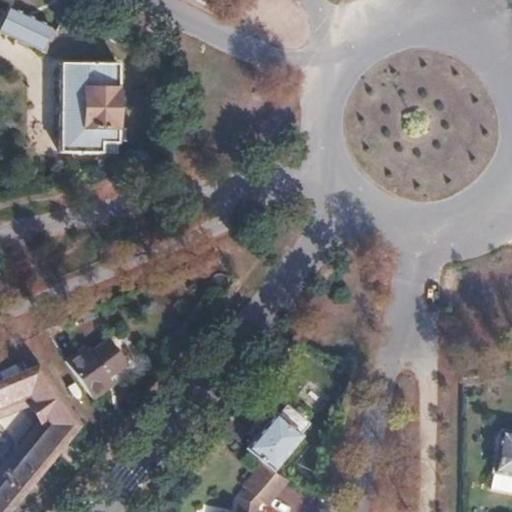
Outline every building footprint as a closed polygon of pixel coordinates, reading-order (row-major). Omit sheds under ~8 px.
[(8,8),(0,27),(0,33),(38,50),(45,34),(49,25),(45,24),(8,8)] [(117,62),(59,61),(59,151),(100,151),(101,145),(116,144),(117,62)] [(125,147),(124,159),(134,158),(144,154),(144,146),(125,147)] [(66,361),(64,362),(90,400),(105,390),(101,383),(126,366),(109,340),(84,358),(79,351),(66,361)] [(0,511),(1,511),(74,424),(34,370),(0,384),(0,410),(27,400),(44,424),(0,477),(0,511)] [(272,413),(244,448),(271,471),(300,436),(297,434),(307,422),(284,403),(275,415),(272,413)] [(511,432),(503,430),(493,470),(511,474),(511,432)] [(233,501),(230,511),(280,511),(281,510),(233,501)]
